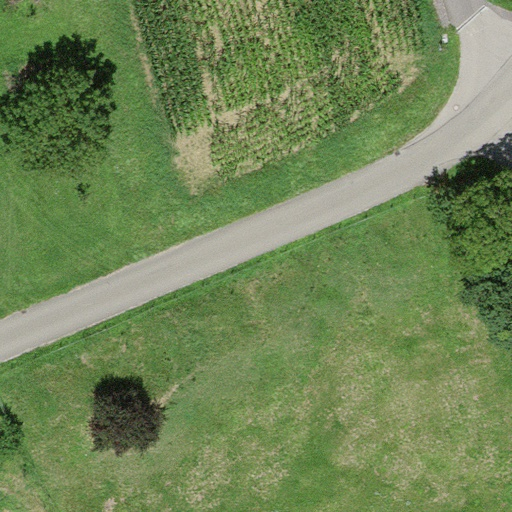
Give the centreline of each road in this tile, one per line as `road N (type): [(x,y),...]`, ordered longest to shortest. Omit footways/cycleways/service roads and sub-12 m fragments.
road 1 (unclassified): [(511,71),(411,178),(0,343)]
road 2 (track): [(466,0),(511,120)]
